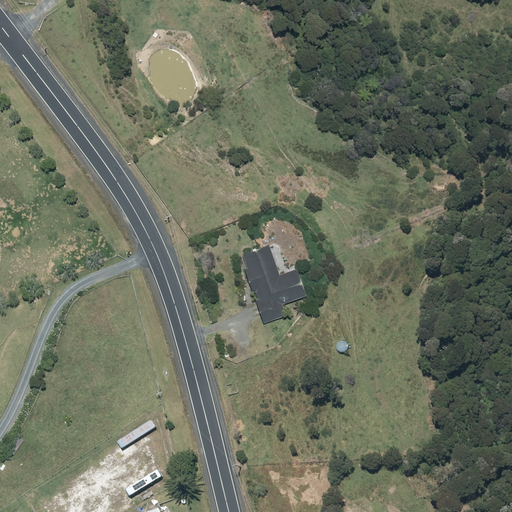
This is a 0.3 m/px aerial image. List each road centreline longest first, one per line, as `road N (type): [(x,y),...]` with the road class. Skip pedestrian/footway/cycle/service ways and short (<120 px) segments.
road 1 (tertiary): [(0,25),(112,174),(152,243),(229,511)]
road 2 (unknown): [(152,243),(88,269),(67,288),(0,422)]
